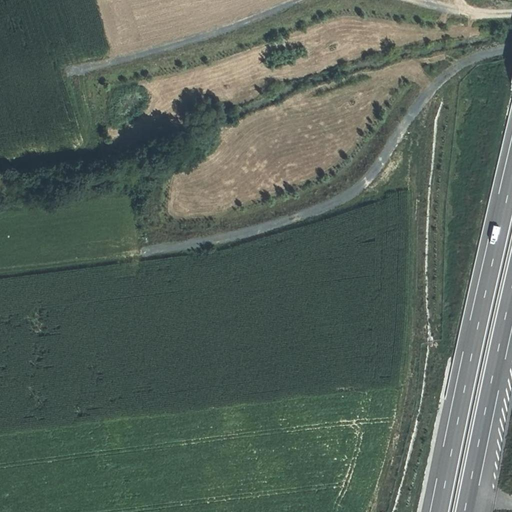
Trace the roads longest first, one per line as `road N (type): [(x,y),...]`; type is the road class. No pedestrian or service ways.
road 1 (track): [(0,266),(189,240),(315,200),(367,170),(453,65),(511,47)]
road 2 (track): [(416,101),(406,389),(371,511)]
road 3 (track): [(0,173),(55,166),(83,152),(89,132),(74,66),(289,0)]
road 4 (motorway): [(511,160),(437,511)]
road 5 (motorway): [(461,511),(511,275)]
